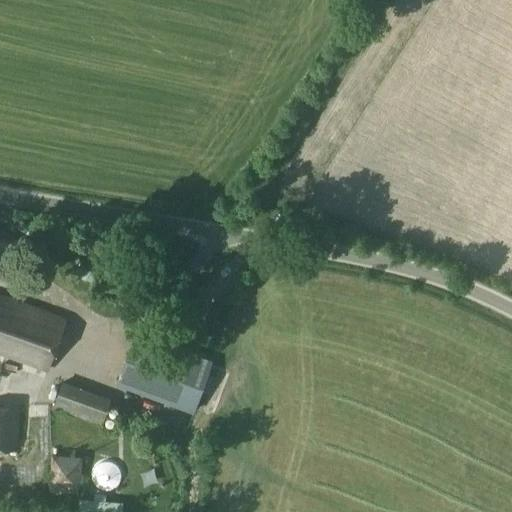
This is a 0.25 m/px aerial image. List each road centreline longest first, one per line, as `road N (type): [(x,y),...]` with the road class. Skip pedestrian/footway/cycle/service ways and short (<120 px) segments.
road 1 (unclassified): [(511,310),(388,262),(0,187)]
road 2 (unknown): [(223,230),(154,291),(70,337)]
